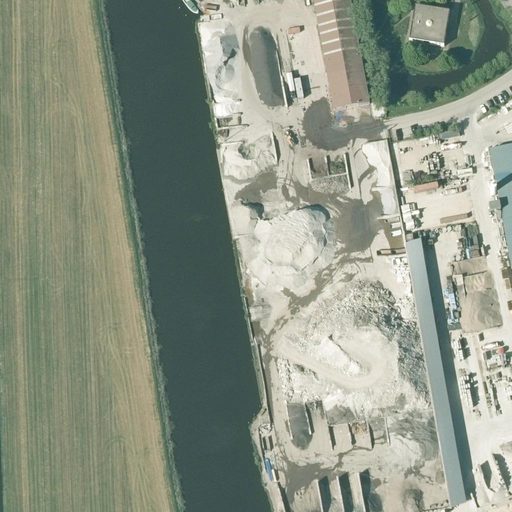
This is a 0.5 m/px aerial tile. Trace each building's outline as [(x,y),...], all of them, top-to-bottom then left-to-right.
[(313,0),(334,112),(369,105),(349,0),(313,0)] [(444,48),(449,13),(415,8),(409,42),(444,48)] [(511,271),(511,148),(489,153),(499,206),(488,208),(490,216),(500,214),(511,271)] [(449,241),(451,255),(462,253),(460,239),(449,241)] [(478,468),(491,503),(508,497),(494,462),(478,468)] [(325,511),(366,511),(360,474),(337,478),(338,487),(333,488),(333,492),(328,493),(329,500),(324,501),(325,511)] [(480,510),(482,510),(483,510),(485,510),(486,509),(487,507),(487,506),(487,504),(487,503),(486,502),(485,501),(484,500),(482,500),(481,500),(479,501),(478,502),(478,503),(478,505),(478,506),(478,508),(479,509),(480,510)]
